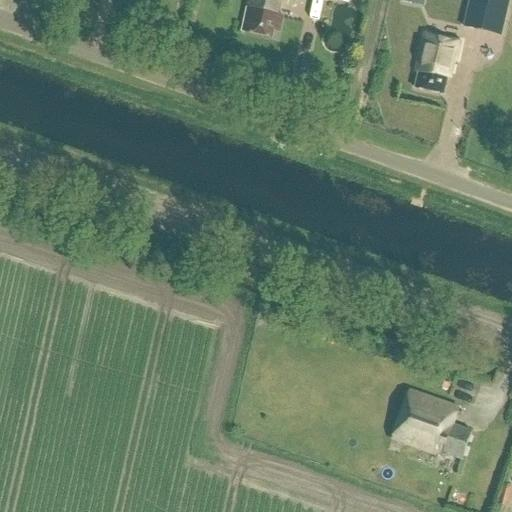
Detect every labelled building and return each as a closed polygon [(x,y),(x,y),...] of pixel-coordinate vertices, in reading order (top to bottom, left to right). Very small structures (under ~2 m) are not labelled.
[(236,23),(239,0),(208,0),(206,17),(236,23)] [(280,32),(287,0),(250,0),(243,32),(272,39),(274,31),(280,32)] [(496,43),(505,0),(468,0),(460,35),(463,35),(496,43)] [(457,64),(461,43),(425,35),(416,74),(419,74),(415,90),(443,96),(450,63),(457,64)] [(462,460),(472,431),(454,424),(460,408),(410,390),(393,437),(446,457),(447,454),(462,460)]
